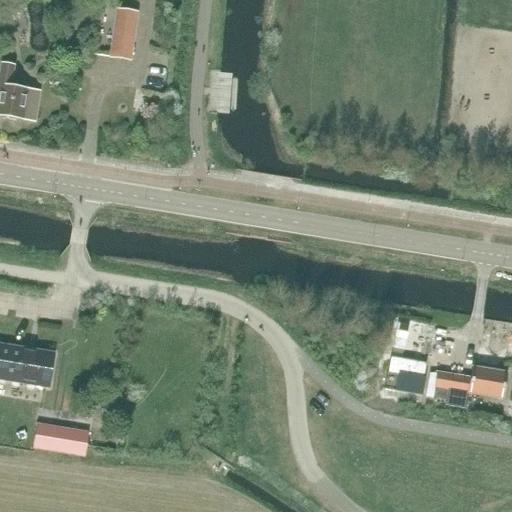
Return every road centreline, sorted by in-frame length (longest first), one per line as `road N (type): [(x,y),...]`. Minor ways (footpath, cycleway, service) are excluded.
road 1 (tertiary): [(511,258),(80,188)]
road 2 (unclassified): [(357,511),(318,480),(302,446),(289,352),(274,333),(216,296),(74,277)]
